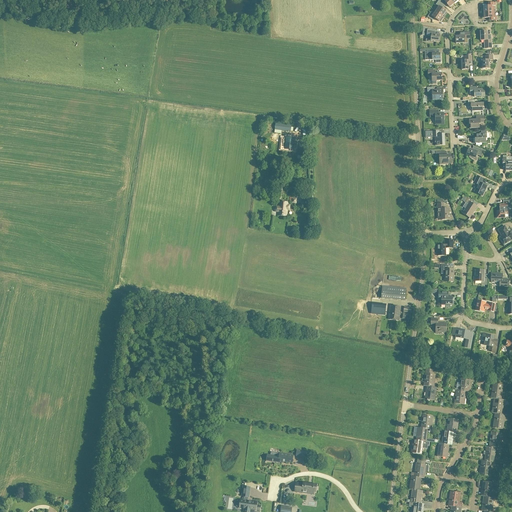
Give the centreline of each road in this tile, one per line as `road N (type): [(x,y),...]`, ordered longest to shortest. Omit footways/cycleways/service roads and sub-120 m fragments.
road 1 (tertiary): [(422,233),(411,0)]
road 2 (tertiary): [(404,404),(422,233)]
